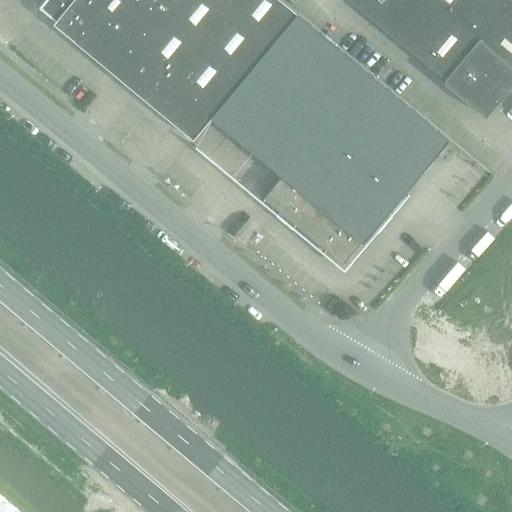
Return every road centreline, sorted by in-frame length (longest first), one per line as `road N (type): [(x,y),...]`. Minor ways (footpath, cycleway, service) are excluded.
road 1 (unclassified): [(351,365),(0,78)]
road 2 (primary): [(196,511),(91,382),(0,287)]
road 3 (primary): [(210,463),(0,287)]
road 4 (unclassified): [(511,173),(351,365)]
road 5 (unclassified): [(506,431),(351,365)]
road 6 (primary): [(60,424),(164,511)]
road 7 (primary): [(60,424),(143,511)]
